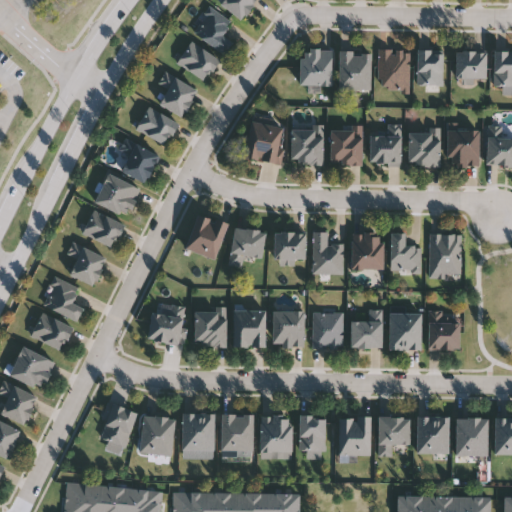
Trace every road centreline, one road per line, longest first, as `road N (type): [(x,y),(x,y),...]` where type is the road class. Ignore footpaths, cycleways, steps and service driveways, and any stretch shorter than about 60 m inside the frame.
road 1 (residential): [(21,511),(192,175),(283,30),(299,18)]
road 2 (residential): [(100,353),(168,379),(511,384)]
road 3 (secondary): [(0,300),(88,120),(164,0)]
road 4 (residential): [(192,175),(264,196),(465,201),(497,219)]
road 5 (secondary): [(127,0),(0,222)]
road 6 (residential): [(511,18),(299,18)]
